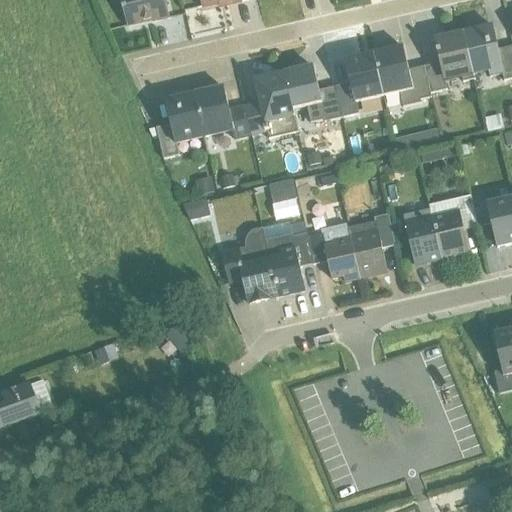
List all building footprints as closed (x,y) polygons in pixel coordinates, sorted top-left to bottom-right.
[(121,0),(128,28),(154,22),(154,24),(170,21),(165,0),(121,0)] [(241,0),(200,0),(202,9),(228,4),(228,7),(242,4),(241,0)] [(511,80),(511,48),(499,51),(493,28),(464,35),(475,78),(489,74),(491,80),(502,77),(503,83),(511,80)] [(475,81),(475,78),(464,35),(435,42),(440,65),(425,68),(431,95),(447,92),(446,85),(462,81),(463,84),(475,81)] [(431,95),(425,68),(409,72),(404,49),(374,55),(385,98),(400,95),(403,109),(422,105),(421,101),(432,99),(431,95)] [(357,104),(385,98),(374,55),(345,62),(350,85),(335,89),(342,120),(360,116),(357,104)] [(342,120),(335,89),(320,92),(314,69),(285,76),(293,113),(307,109),(310,125),(324,122),(325,124),(342,120)] [(298,134),(293,113),(285,76),(256,83),(261,105),(245,108),(252,138),(266,135),(268,141),(298,134)] [(252,138),(245,108),(229,112),(224,90),(195,97),(205,141),(233,135),(235,142),(252,138)] [(178,147),(205,141),(195,97),(166,103),(171,126),(157,130),(163,161),(181,157),(178,147)] [(501,116),(485,120),(489,133),(504,130),(501,116)] [(434,130),(422,133),(427,149),(438,146),(434,130)] [(359,139),(350,142),(354,161),(364,158),(359,139)] [(456,149),(425,156),(427,165),(458,158),(456,149)] [(320,155),(306,158),(308,168),(323,165),(324,169),(337,166),(336,159),(322,162),(320,155)] [(380,170),(382,181),(388,180),(389,182),(401,180),(398,165),(386,167),(386,169),(380,170)] [(240,188),(238,178),(234,179),(233,176),(220,179),(223,191),(240,188)] [(215,194),(212,179),(195,182),(198,198),(215,194)] [(301,194),(318,190),(316,181),(298,184),(301,194)] [(292,182),(269,188),(274,207),(297,201),(292,182)] [(478,229),(472,202),(471,198),(429,207),(430,211),(443,262),(470,256),(464,232),(478,229)] [(497,250),(511,246),(511,198),(489,204),(487,198),(472,202),(478,229),(492,226),(497,250)] [(207,203),(186,208),(191,223),(211,218),(207,203)] [(443,262),(430,211),(404,217),(415,267),(427,265),(427,266),(443,262)] [(383,251),(396,248),(389,217),(375,220),(376,223),(349,229),(350,237),(361,281),(388,275),(383,251)] [(309,239),(308,235),(293,239),(290,225),(264,231),(279,300),(306,293),(301,270),(315,267),(309,239)] [(279,300),(264,231),(255,233),(251,236),(250,237),(247,241),(245,245),(245,250),(240,251),(240,250),(222,254),(229,288),(244,284),(249,306),(279,300)] [(361,281),(350,237),(333,241),(335,246),(326,248),(323,236),(309,239),(315,267),(328,264),(332,281),(344,279),(345,284),(361,281)] [(181,354),(192,345),(180,331),(169,340),(181,354)] [(511,331),(494,336),(502,373),(495,374),(500,396),(511,393),(511,331)] [(120,342),(100,349),(105,362),(125,355),(120,342)] [(43,382),(32,387),(42,415),(54,411),(43,382)] [(0,430),(42,415),(32,387),(31,384),(2,395),(3,398),(0,398),(0,430)] [(511,489),(508,478),(486,485),(491,501),(511,494),(511,489)]
